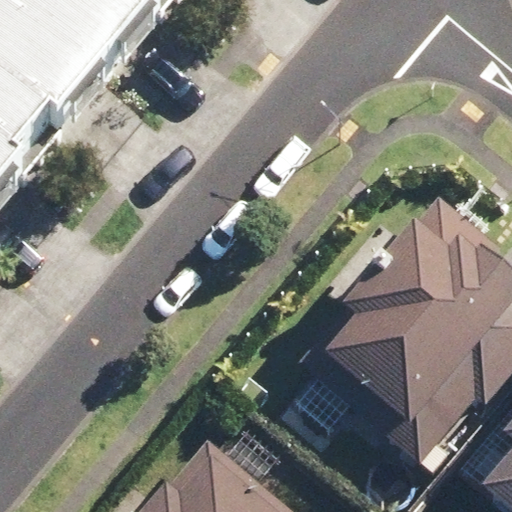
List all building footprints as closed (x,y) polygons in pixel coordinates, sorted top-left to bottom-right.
[(23,0),(11,0),(0,13),(0,120),(49,161),(118,77),(23,0)] [(23,0),(118,77),(182,0),(23,0)] [(0,120),(0,219),(49,161),(0,120)] [(496,247),(437,207),(397,265),(421,281),(413,293),(385,273),(308,383),(444,477),(494,405),(470,388),(511,327),(511,273),(489,257),(496,247)] [(283,462),(229,420),(158,511),(305,511),(267,483),(283,462)] [(511,511),(511,423),(470,476),(511,509),(511,511)]
